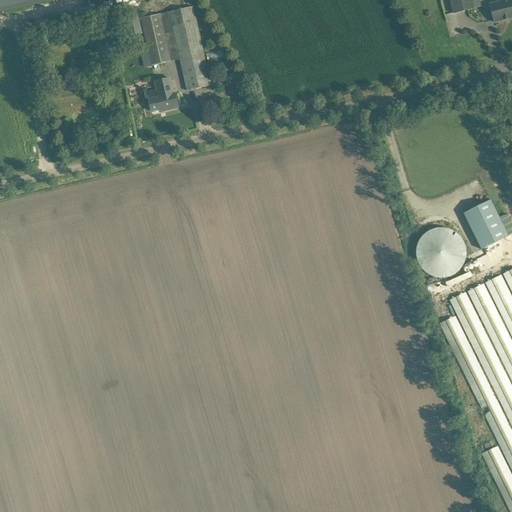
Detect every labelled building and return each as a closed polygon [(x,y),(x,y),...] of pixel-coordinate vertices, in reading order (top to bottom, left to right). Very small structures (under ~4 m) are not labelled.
[(0,0),(0,12),(55,0),(93,0),(94,4),(113,0),(114,0),(116,0),(0,0)] [(474,9),(472,0),(451,0),(455,14),(474,9)] [(490,5),(495,23),(511,18),(511,0),(499,0),(500,2),(490,5)] [(141,19),(152,66),(180,60),(188,91),(211,86),(209,76),(193,7),(170,12),(174,32),(165,34),(160,14),(141,19)] [(70,68),(68,78),(76,80),(78,69),(70,68)] [(154,81),(156,90),(144,93),(146,100),(149,100),(152,112),(165,109),(165,111),(179,108),(176,94),(175,94),(171,77),(154,81)] [(464,214),(482,250),(509,236),(491,200),(464,214)] [(426,273),(428,274),(430,275),(432,276),(434,277),(436,278),(438,278),(440,278),(443,278),(445,278),(447,278),(449,277),(451,276),(453,275),(455,274),(457,273),(458,271),(460,270),(461,268),(463,266),(464,265),(465,263),(465,260),(466,258),(466,256),(466,254),(466,252),(466,250),(466,247),(465,245),(465,243),(464,241),(463,239),(461,238),(460,236),(458,234),(457,233),(455,232),(453,231),(451,230),(449,229),(447,228),(444,228),(442,228),(440,228),(438,228),(436,228),(434,229),(432,230),(430,231),(428,232),(426,233),(424,234),(423,236),(421,238),(420,240),(419,241),(418,243),(417,246),(417,248),(416,250),(416,252),(416,254),(416,256),(417,259),(417,261),(418,263),(419,265),(420,267),(421,268),(423,270),(424,272),(426,273)] [(511,511),(511,268),(449,300),(459,322),(454,316),(447,320),(511,448),(511,470),(511,472),(498,445),(482,454),(511,511)]
